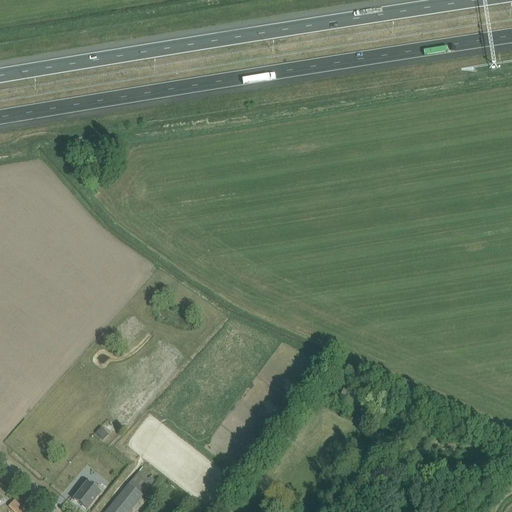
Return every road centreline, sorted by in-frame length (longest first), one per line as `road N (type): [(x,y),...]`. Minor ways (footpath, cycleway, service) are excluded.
road 1 (motorway): [(0,117),(511,35)]
road 2 (motorway): [(473,0),(0,75)]
